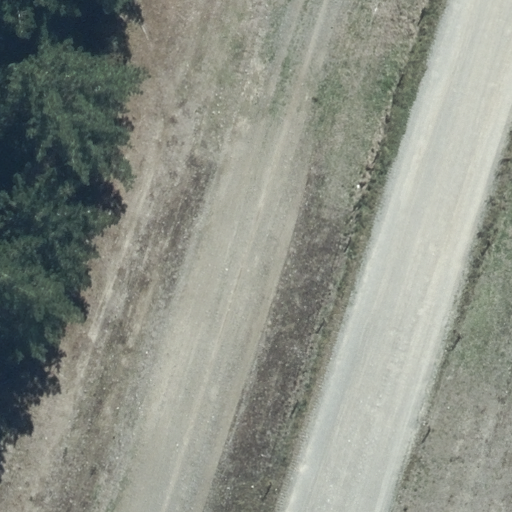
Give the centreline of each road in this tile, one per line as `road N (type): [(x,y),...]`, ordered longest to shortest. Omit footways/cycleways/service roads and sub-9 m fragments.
road 1 (unclassified): [(311,511),(476,0)]
road 2 (track): [(151,511),(316,0)]
